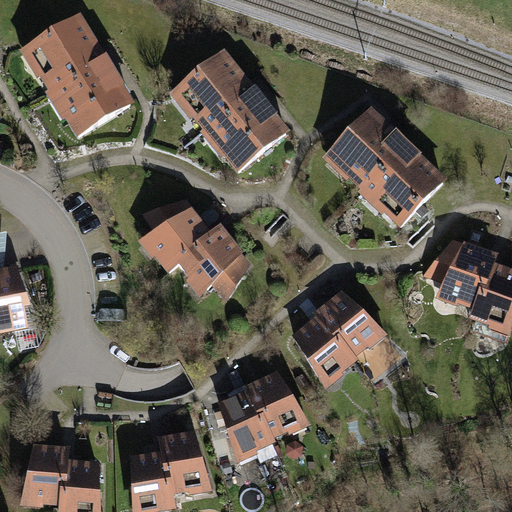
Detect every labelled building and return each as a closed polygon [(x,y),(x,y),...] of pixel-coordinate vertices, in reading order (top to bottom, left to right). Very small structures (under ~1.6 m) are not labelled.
[(81,15),(23,51),(79,138),(136,101),(107,55),(81,15)] [(223,51),(171,94),(236,173),(289,131),(253,87),(223,51)] [(446,178),(372,108),(325,157),(399,228),(446,178)] [(152,230),(136,242),(150,259),(152,257),(165,274),(175,266),(213,237),(186,200),(141,215),(152,230)] [(222,230),(213,237),(175,266),(185,279),(182,281),(198,299),(210,285),(226,304),(250,265),(222,230)] [(489,251),(453,240),(423,277),(441,284),(435,300),(456,307),(457,305),(470,309),(485,262),(489,251)] [(511,327),(511,270),(485,262),(470,309),(467,319),(489,327),(487,330),(510,338),(511,327)] [(0,334),(30,329),(26,308),(33,306),(18,266),(5,268),(0,269),(0,334)] [(316,312),(320,314),(354,358),(367,348),(369,350),(387,336),(340,292),(316,312)] [(320,314),(290,337),(325,391),(343,377),(341,374),(357,361),(354,358),(320,314)] [(247,386),(249,392),(272,439),(286,433),(288,437),(310,428),(276,372),(256,382),(247,386)] [(302,375),(293,381),(306,399),(315,394),(302,375)] [(229,399),(216,403),(235,464),(257,455),(255,452),(274,444),(272,439),(249,392),(247,386),(235,391),(228,395),(229,399)] [(160,438),(162,452),(172,496),(187,493),(188,497),(211,493),(192,432),(160,438)] [(67,448),(35,444),(21,507),(44,509),(45,506),(59,507),(65,460),(67,448)] [(162,452),(128,457),(130,511),(165,511),(175,510),(172,496),(162,452)] [(101,511),(99,464),(65,460),(59,507),(58,511),(101,511)]
